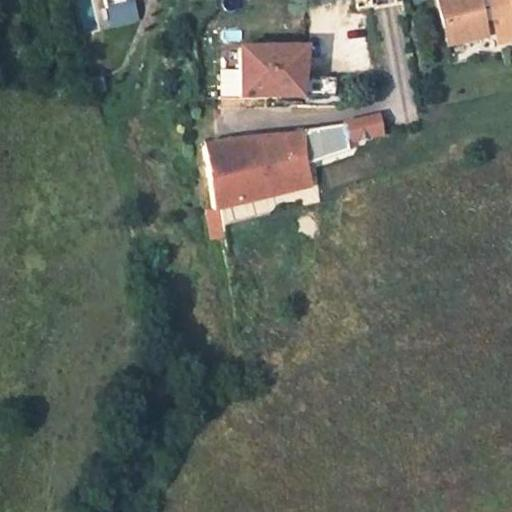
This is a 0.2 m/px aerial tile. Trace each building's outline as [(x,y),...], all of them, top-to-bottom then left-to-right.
[(483,34),(480,21),(491,19),(497,43),(511,38),(511,0),(477,0),(475,0),(433,0),(443,44),(483,34)] [(333,106),(332,79),(301,78),(304,49),(237,48),(238,98),(296,97),(295,106),(333,106)] [(380,133),(376,116),(341,124),(345,141),(380,133)] [(299,133),(203,146),(213,210),(215,209),(223,245),(245,241),(252,240),(245,201),(273,191),(306,186),(300,157),(299,133)] [(223,245),(227,264),(241,261),(248,259),(245,241),(223,245)] [(234,313),(250,311),(241,261),(227,264),(224,265),(234,313)]
